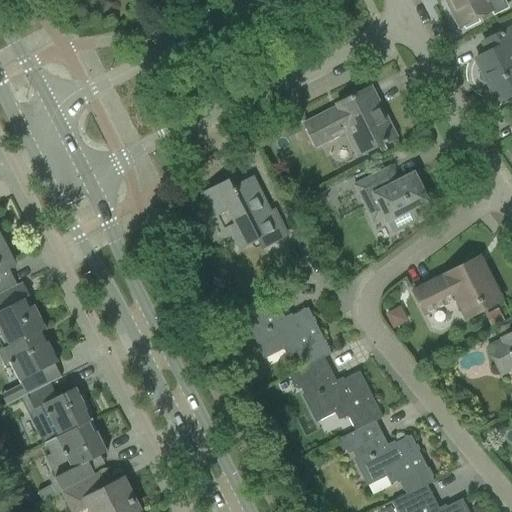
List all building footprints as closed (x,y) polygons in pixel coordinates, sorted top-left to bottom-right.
[(445,0),(460,28),(464,26),(466,30),(480,23),(478,19),(494,10),(496,14),(509,8),(504,0),(445,0)] [(502,101),(503,105),(511,100),(511,28),(483,44),(488,54),(476,60),(499,103),(502,101)] [(304,124),(313,142),(315,146),(349,129),(361,154),(378,146),(383,144),(396,137),(381,107),(377,109),(367,89),(371,88),(370,87),(336,104),(342,115),(335,119),(331,111),(304,124)] [(378,146),(381,153),(386,150),(383,144),(378,146)] [(413,209),(428,201),(413,172),(392,184),(384,169),(353,185),(368,214),(379,208),(392,233),(418,220),(413,209)] [(232,233),(239,248),(256,239),(260,248),(285,235),(274,212),(269,214),(251,179),(232,188),(229,182),(201,195),(223,238),(232,233)] [(321,191),(312,196),(315,202),(324,197),(321,191)] [(0,294),(8,290),(8,288),(3,280),(5,279),(4,277),(2,278),(0,273),(0,271),(8,267),(13,264),(0,238),(0,294)] [(435,279),(412,290),(425,314),(456,299),(466,318),(502,299),(486,267),(480,256),(472,260),(443,275),(444,276),(436,280),(435,279)] [(0,333),(7,347),(42,330),(46,327),(33,301),(31,302),(32,304),(27,306),(24,299),(25,298),(18,285),(18,284),(17,284),(16,283),(8,288),(8,290),(0,294),(0,333)] [(296,353),(303,367),(323,357),(323,358),(331,354),(307,308),(285,319),(272,294),(236,312),(243,325),(247,323),(263,353),(282,343),(289,356),(296,353)] [(498,310),(486,316),(491,326),(503,320),(498,310)] [(7,347),(0,350),(0,356),(4,364),(10,361),(22,385),(13,390),(12,390),(13,393),(2,398),(6,405),(17,399),(19,398),(26,394),(49,382),(61,377),(54,363),(58,361),(42,330),(7,347)] [(511,367),(511,332),(503,338),(504,341),(489,348),(501,373),(511,367)] [(347,416),(354,430),(355,431),(374,421),(375,422),(382,418),(359,372),(336,384),(323,358),(323,357),(303,367),(287,375),(295,389),(299,387),(314,417),(334,407),(340,419),(347,416)] [(49,382),(26,394),(34,409),(34,410),(29,412),(45,442),(44,442),(45,443),(88,421),(89,422),(93,420),(92,419),(91,418),(76,386),(56,396),(49,382)] [(43,489),(37,492),(41,501),(61,491),(63,490),(81,481),(93,475),(91,470),(103,464),(101,460),(96,460),(94,457),(99,455),(106,451),(96,431),(94,432),(89,422),(88,421),(45,443),(50,454),(45,457),(45,458),(47,462),(54,475),(56,479),(57,481),(57,482),(43,489)] [(398,477),(407,493),(407,494),(426,485),(427,485),(434,482),(410,436),(388,447),(375,422),(374,421),(355,431),(354,430),(339,438),(341,442),(345,450),(347,452),(352,450),(367,480),(386,470),(392,481),(398,477)] [(303,463),(301,466),(302,470),(304,473),(307,474),(311,472),(312,469),(312,465),(310,463),(307,461),(303,463)] [(63,490),(61,491),(68,505),(74,502),(78,511),(89,505),(91,511),(134,511),(138,510),(122,478),(107,486),(100,489),(95,479),(94,476),(93,475),(81,481),(63,490)] [(407,493),(391,501),(396,511),(468,511),(461,498),(439,509),(427,485),(426,485),(407,494),(407,493)]
